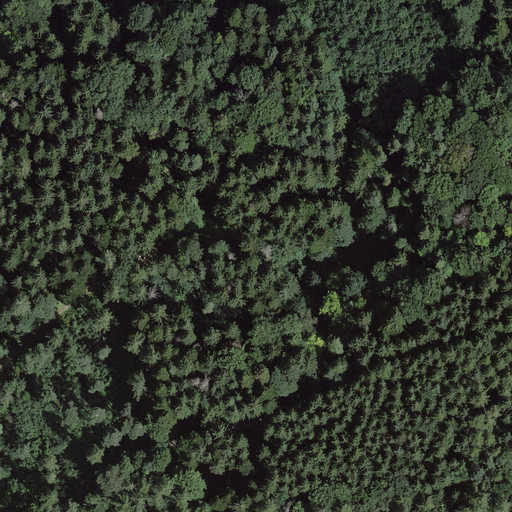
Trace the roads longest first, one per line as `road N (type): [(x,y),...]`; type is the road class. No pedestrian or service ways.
road 1 (track): [(90,511),(99,487),(138,450),(306,408),(391,364),(461,345),(511,342)]
road 2 (track): [(0,370),(56,311),(110,280),(250,230)]
